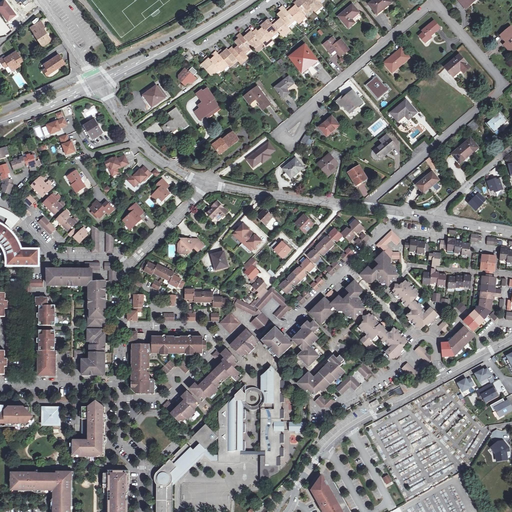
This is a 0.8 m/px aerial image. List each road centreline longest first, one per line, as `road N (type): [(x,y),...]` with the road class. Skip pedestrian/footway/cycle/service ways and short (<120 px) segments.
road 1 (residential): [(366,207),(499,91),(500,79),(432,4),(315,100)]
road 2 (residential): [(121,325),(199,326),(221,344),(165,396),(120,397)]
road 3 (tertiary): [(442,378),(334,439),(295,488),(289,511)]
road 4 (residential): [(391,224),(294,319),(275,321),(265,311),(271,302)]
road 5 (residential): [(435,339),(419,340),(390,373),(332,408),(323,411),(310,399)]
road 6 (unclassified): [(205,184),(147,149),(98,81)]
road 7 (residential): [(20,385),(18,288),(50,256)]
road 8 (unclassified): [(340,205),(205,184)]
road 9 (residential): [(120,397),(119,440),(142,461),(141,511)]
road 10 (residential): [(340,205),(272,281),(257,266)]
